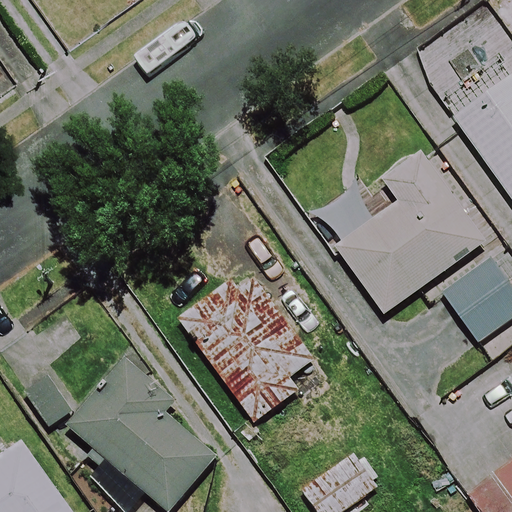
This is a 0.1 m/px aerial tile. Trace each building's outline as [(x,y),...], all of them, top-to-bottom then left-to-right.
[(511,67),(505,57),(442,100),(511,203),(511,67)] [(482,247),(421,161),(382,189),(396,209),(336,251),(383,317),(482,247)] [(511,319),(511,295),(486,260),(441,293),(478,344),(511,319)] [(312,362),(249,275),(182,323),(256,425),(302,392),(291,377),(312,362)] [(170,511),(215,459),(175,425),(163,415),(171,405),(123,365),(69,430),(166,511),(170,511)] [(67,417),(46,378),(21,391),(42,430),(67,417)] [(328,425),(312,403),(274,430),(290,452),(328,425)] [(69,511),(23,446),(0,462),(0,511),(69,511)] [(346,511),(378,489),(353,456),(302,494),(315,511),(346,511)] [(481,511),(511,511),(511,461),(468,494),(481,511)]
